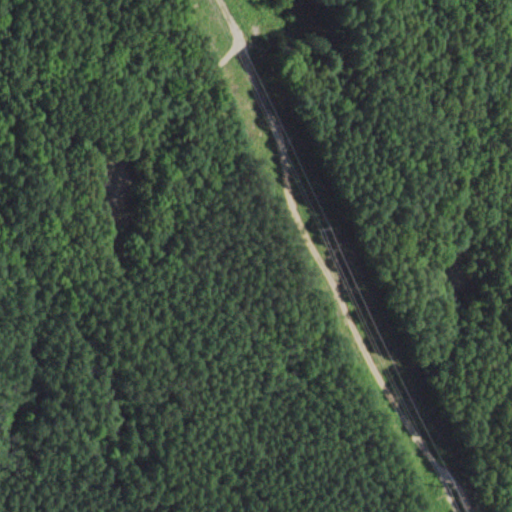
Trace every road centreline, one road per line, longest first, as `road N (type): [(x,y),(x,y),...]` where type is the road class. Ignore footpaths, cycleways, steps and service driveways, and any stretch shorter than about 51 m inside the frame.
road 1 (track): [(43,511),(36,414),(109,240),(113,179),(194,78),(240,43),(219,0)]
road 2 (track): [(458,511),(284,197),(274,127),(240,43)]
